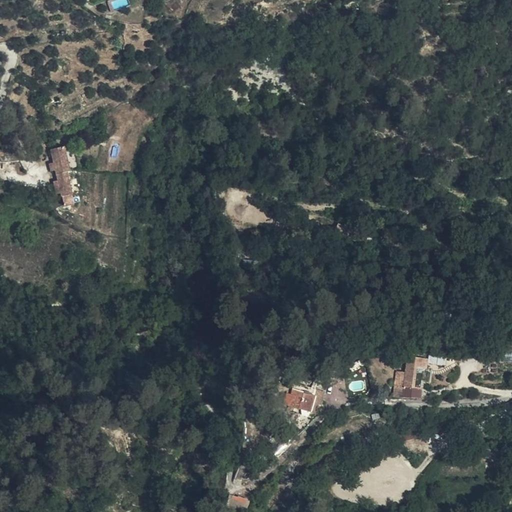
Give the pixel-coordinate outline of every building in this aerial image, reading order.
[(22,131),(29,127),(23,119),(16,124),(22,131)] [(63,201),(73,199),(68,178),(72,177),(66,153),(53,155),(63,201)] [(76,210),(73,199),(63,201),(66,212),(76,210)] [(366,238),(368,227),(355,225),(353,235),(366,238)] [(393,382),(422,379),(423,370),(425,370),(426,360),(405,357),(404,373),(395,372),(393,382)] [(422,379),(430,379),(431,371),(425,370),(423,370),(422,379)] [(421,389),(422,379),(393,382),(393,389),(402,391),(402,387),(421,389)] [(429,390),(430,379),(422,379),(421,389),(429,390)] [(292,408),(302,411),(313,414),(315,406),(319,406),(322,393),(314,390),(312,396),(301,394),(300,399),(295,398),(292,408)] [(503,451),(487,451),(487,459),(503,460),(503,451)]
